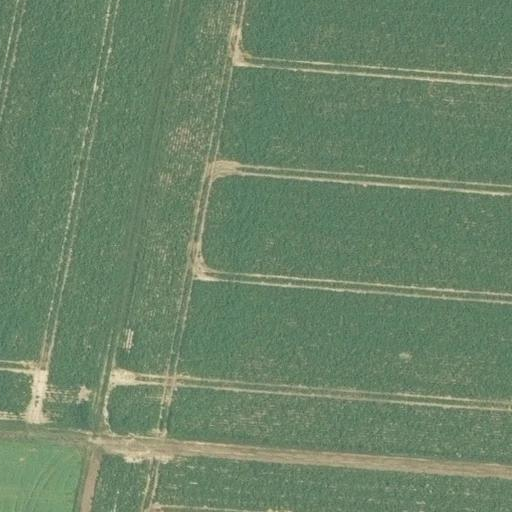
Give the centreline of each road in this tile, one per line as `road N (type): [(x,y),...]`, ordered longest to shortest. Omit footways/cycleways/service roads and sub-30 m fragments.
road 1 (track): [(94,441),(180,0)]
road 2 (track): [(511,473),(94,441)]
